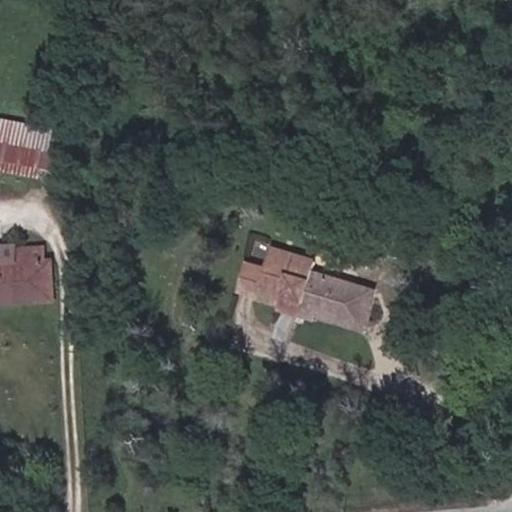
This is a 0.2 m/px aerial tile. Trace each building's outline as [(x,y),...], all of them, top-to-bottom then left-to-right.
[(0,170),(57,185),(55,144),(34,137),(15,132),(0,127),(0,170)] [(398,321),(412,286),(351,258),(354,248),(308,228),(303,244),(286,236),(272,269),(317,289),(320,281),(339,286),(336,296),(355,304),(398,321)] [(0,298),(42,297),(41,259),(0,261),(0,298)] [(355,304),(336,296),(339,286),(320,281),(317,289),(314,298),(349,315),(355,304)] [(509,368),(511,367),(511,322),(499,322),(499,340),(510,341),(509,368)]
